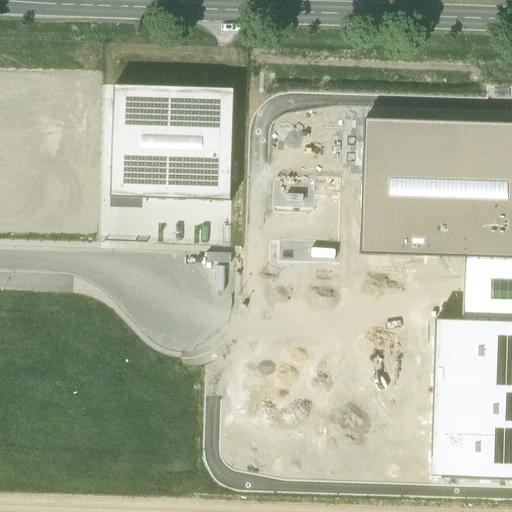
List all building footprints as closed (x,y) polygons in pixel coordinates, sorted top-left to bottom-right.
[(0,78),(0,220),(86,223),(90,82),(0,78)] [(115,87),(111,199),(143,200),(231,203),(235,91),(115,87)] [(361,256),(465,259),(511,260),(511,125),(365,120),(361,256)] [(143,210),(143,200),(111,199),(111,209),(143,210)] [(511,260),(465,259),(463,322),(511,323),(511,260)] [(511,323),(463,322),(436,322),(431,480),(511,482),(511,323)] [(169,379),(0,373),(0,461),(167,467),(169,379)]
